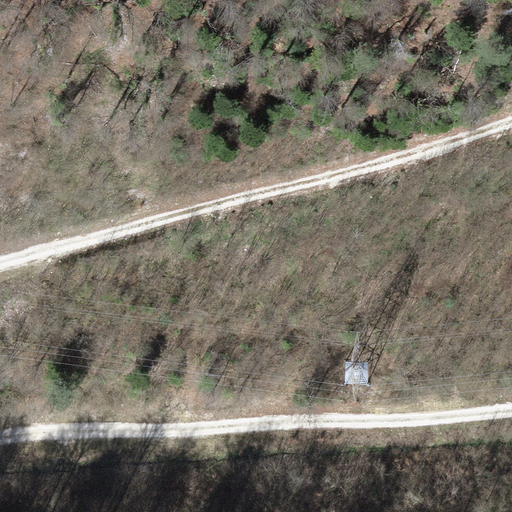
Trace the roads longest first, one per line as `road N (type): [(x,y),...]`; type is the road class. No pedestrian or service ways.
road 1 (track): [(511,120),(0,262)]
road 2 (track): [(0,437),(511,410)]
